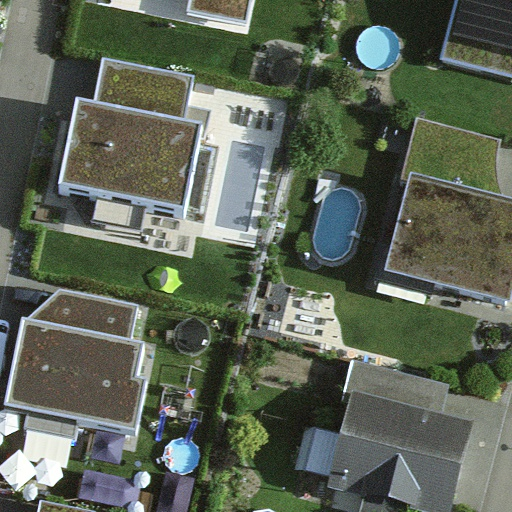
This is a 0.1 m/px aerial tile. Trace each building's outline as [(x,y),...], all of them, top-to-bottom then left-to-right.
[(511,0),(474,0),(465,43),(511,54),(511,0)] [(199,137),(78,114),(62,195),(183,219),(199,137)] [(511,211),(423,190),(402,279),(511,305),(511,211)] [(142,356),(27,333),(11,413),(136,438),(145,392),(135,390),(142,356)] [(463,511),(482,435),(363,407),(342,494),(417,511),(463,511)]
